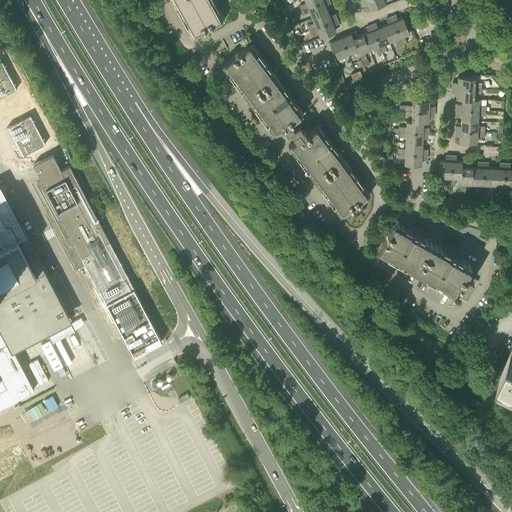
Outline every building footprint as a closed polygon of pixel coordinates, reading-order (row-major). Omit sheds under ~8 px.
[(171,0),(192,37),(224,19),(213,0),(171,0)] [(312,17),(327,11),(325,6),(330,4),(328,0),(325,0),(301,10),(294,12),(296,15),(297,15),(298,15),(299,14),(300,14),(301,15),(302,15),(303,15),(310,12),(312,17)] [(301,10),(325,0),(304,0),(306,2),(299,5),(301,10)] [(363,0),(360,1),(363,7),(367,5),(369,10),(385,3),(383,0),(363,0)] [(309,30),(336,19),(334,14),(329,16),(327,11),(312,17),(314,23),(307,25),(309,30)] [(396,15),(391,17),(402,44),(406,42),(404,35),(409,33),(403,18),(398,20),(396,15)] [(402,44),(391,17),(386,19),(388,24),(383,26),(389,41),(394,39),(397,46),(402,44)] [(338,24),(336,19),(309,30),(311,35),(318,32),(320,37),(335,31),(333,26),(338,24)] [(389,41),(383,26),(378,28),(376,23),(371,25),(382,52),(386,50),(384,43),(389,41)] [(382,52),(371,25),(366,27),(368,32),(363,34),(369,49),(374,47),(377,54),(382,52)] [(369,49),(363,34),(358,36),(356,31),(350,33),(357,50),(361,61),(366,59),(364,52),(369,49)] [(357,50),(350,33),(341,37),(348,54),(357,50)] [(348,54),(341,37),(330,42),(337,58),(348,54)] [(251,43),(221,65),(273,135),(281,129),(285,134),(290,131),(296,140),(288,146),(340,216),(370,194),(317,124),(305,133),(295,119),(303,113),(251,43)] [(452,81),(452,87),(481,89),(482,83),(474,83),(474,77),(458,76),(457,82),(452,81)] [(481,89),(452,87),(452,92),(457,93),(457,98),(461,98),(474,99),(474,98),(474,93),(481,93),(481,89)] [(474,99),(461,98),(461,103),(456,103),(456,109),(486,110),(486,105),(478,104),(479,99),(474,98),(474,99)] [(15,105),(20,115),(33,108),(28,99),(15,105)] [(404,105),(404,110),(434,111),(434,106),(429,105),(429,100),(413,99),(412,105),(404,105)] [(486,110),(456,109),(456,115),(461,115),(460,120),(478,120),(478,115),(485,115),(486,110)] [(434,111),(404,110),(404,115),(412,115),(411,121),(423,121),(428,122),(429,116),(433,117),(434,111)] [(423,121),(411,121),(406,120),(406,126),(398,126),(398,128),(398,131),(428,132),(428,127),(423,127),(423,121)] [(478,120),(460,120),(460,125),(455,125),(455,130),(485,132),(485,127),(477,126),(478,120)] [(485,132),(455,130),(455,136),(460,136),(460,142),(476,142),(477,137),(484,137),(485,132)] [(428,132),(398,131),(398,136),(405,137),(405,142),(422,143),(422,138),(428,138),(428,132)] [(422,143),(405,142),(405,148),(397,148),(397,152),(427,154),(427,149),(422,148),(422,143)] [(427,154),(397,152),(397,158),(404,158),(404,164),(421,165),(421,159),(426,160),(427,154)] [(61,170),(53,154),(33,165),(41,180),(37,182),(49,205),(45,207),(77,268),(85,263),(97,287),(117,324),(134,354),(160,340),(145,309),(69,165),(61,170)] [(444,184),(450,184),(451,155),(445,155),(445,160),(440,160),(439,176),(445,177),(444,184)] [(451,155),(450,184),(455,185),(455,177),(460,177),(461,177),(462,161),(456,161),(456,156),(451,155)] [(461,177),(460,177),(460,191),(465,191),(465,183),(471,183),(472,166),(467,166),(467,161),(462,161),(461,177)] [(472,166),(471,183),(477,184),(476,191),(482,192),(483,162),(478,161),(478,167),(472,166)] [(483,162),(482,192),(487,192),(487,184),(493,184),(493,167),(488,167),(489,162),(483,162)] [(493,167),(493,184),(498,184),(498,192),(503,193),(504,163),(499,162),(499,168),(493,167)] [(504,163),(503,193),(508,193),(509,185),(511,185),(511,167),(510,168),(510,163),(504,163)] [(0,406),(34,389),(12,347),(68,318),(0,188),(0,406)] [(395,222),(377,254),(454,296),(458,288),(464,292),(468,284),(473,287),(478,279),(466,273),(471,264),(395,222)] [(50,340),(41,344),(54,370),(63,365),(50,340)] [(511,349),(502,371),(503,372),(503,371),(511,375),(511,349)] [(44,401),(26,409),(30,420),(49,413),(44,401)]
